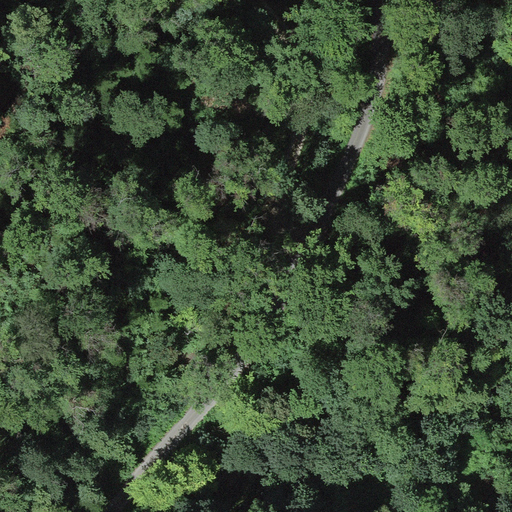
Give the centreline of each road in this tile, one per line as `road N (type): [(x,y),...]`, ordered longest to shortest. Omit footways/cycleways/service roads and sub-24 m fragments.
road 1 (track): [(112,511),(246,356),(301,251),(358,131),(377,51),(378,0)]
road 2 (track): [(252,0),(277,25),(304,74),(302,126),(280,194),(282,232),(301,251)]
